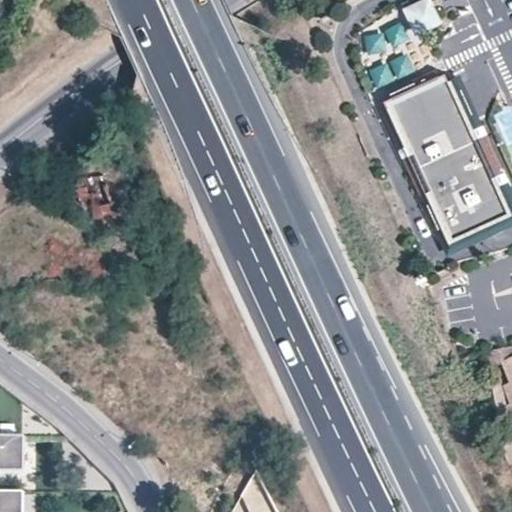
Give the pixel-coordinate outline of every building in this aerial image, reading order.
[(381,35),(390,52),(443,24),(429,0),(425,0),(399,14),(404,23),(381,35)] [(511,210),(451,73),(391,99),(453,238),(467,232),(469,236),(488,232),(485,224),(511,212),(511,210)] [(511,349),(487,358),(496,413),(496,414),(506,410),(499,361),(511,357),(511,349)] [(511,408),(511,357),(499,361),(506,410),(511,408)] [(21,435),(0,434),(0,469),(21,470),(21,435)] [(21,470),(0,469),(0,472),(24,473),(24,435),(21,435),(21,470)] [(0,511),(20,511),(21,490),(0,490),(0,511)]
